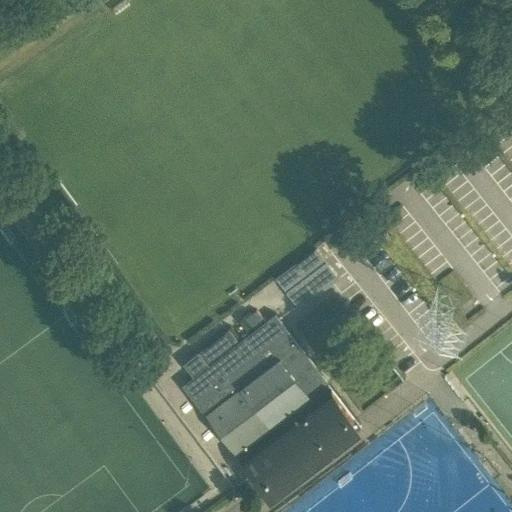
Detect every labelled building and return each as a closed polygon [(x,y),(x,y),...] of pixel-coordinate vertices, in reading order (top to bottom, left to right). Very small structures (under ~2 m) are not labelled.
[(373,223),(378,229),(384,224),(380,218),(373,223)] [(316,247),(297,262),(277,278),(300,307),(339,277),(316,247)] [(257,309),(246,318),(255,328),(266,320),(257,309)] [(185,383),(236,450),(327,380),(276,313),(239,341),(229,329),(199,352),(186,362),(196,374),(185,383)] [(360,406),(389,392),(382,376),(353,390),(360,406)] [(254,474),(268,493),(360,423),(327,380),(236,450),(254,474)]
